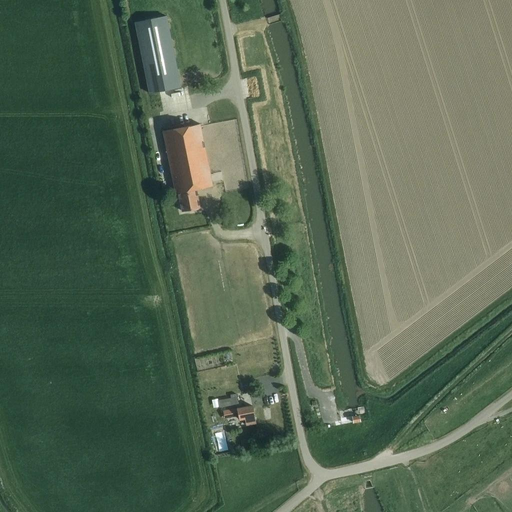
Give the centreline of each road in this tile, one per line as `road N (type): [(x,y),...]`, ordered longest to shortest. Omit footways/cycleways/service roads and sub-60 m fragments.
road 1 (unclassified): [(222,0),(304,449),(321,471)]
road 2 (unclassified): [(321,471),(434,446),(511,393)]
road 3 (track): [(375,464),(511,330)]
